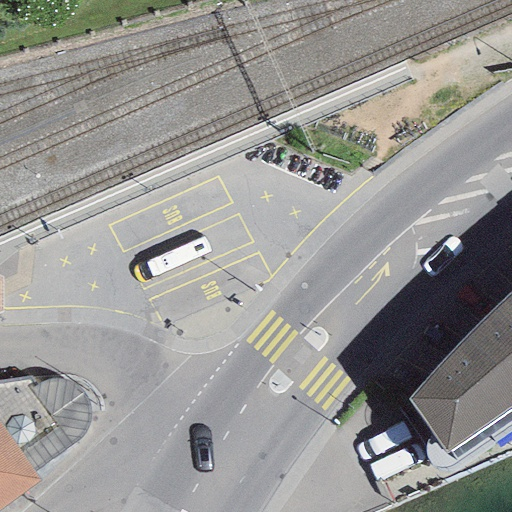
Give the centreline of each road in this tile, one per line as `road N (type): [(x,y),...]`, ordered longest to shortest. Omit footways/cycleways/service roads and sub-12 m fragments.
road 1 (secondary): [(233,437),(393,255),(511,157)]
road 2 (residential): [(233,437),(110,357),(67,346),(0,347)]
road 3 (residential): [(233,437),(139,461),(75,511)]
